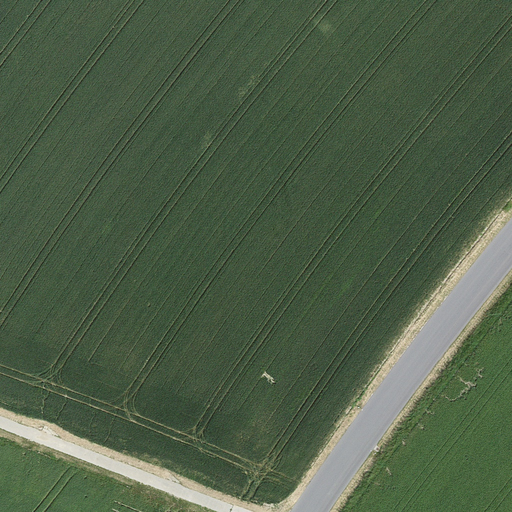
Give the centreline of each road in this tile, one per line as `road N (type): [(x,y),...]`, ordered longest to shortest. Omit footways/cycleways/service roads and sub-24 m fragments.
road 1 (tertiary): [(317,511),(466,293),(511,242)]
road 2 (track): [(211,511),(0,428)]
